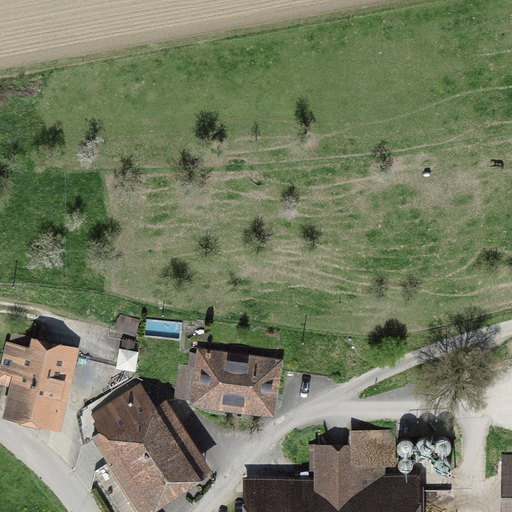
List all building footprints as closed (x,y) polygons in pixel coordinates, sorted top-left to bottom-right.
[(21,415),(56,423),(73,350),(34,341),(31,354),(4,347),(0,365),(0,379),(28,386),(21,415)] [(205,353),(196,407),(279,420),(288,365),(205,353)] [(88,425),(136,511),(156,511),(207,485),(154,389),(88,425)] [(248,505),(248,511),(427,511),(428,500),(383,500),(382,452),(318,453),(319,504),(248,505)] [(511,511),(511,459),(505,460),(503,511),(511,511)]
